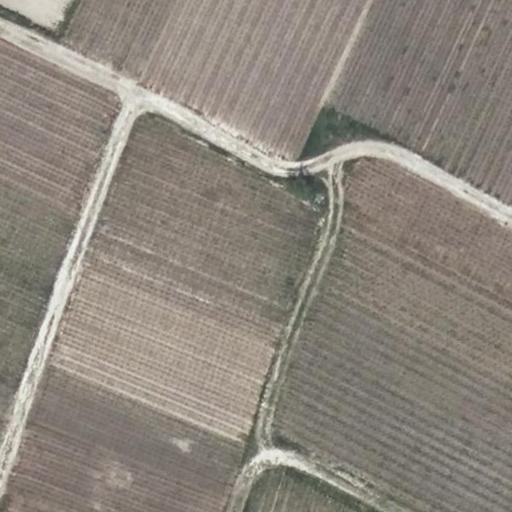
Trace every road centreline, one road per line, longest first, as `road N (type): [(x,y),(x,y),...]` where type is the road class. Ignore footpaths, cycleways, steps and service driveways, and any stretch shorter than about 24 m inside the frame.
road 1 (track): [(511,214),(387,152),(294,168),(267,163),(0,29)]
road 2 (track): [(127,93),(0,482)]
road 3 (track): [(232,511),(241,481),(274,458),(306,462),(393,511)]
